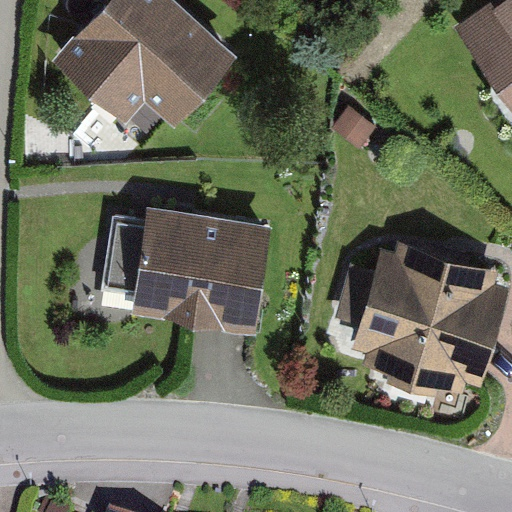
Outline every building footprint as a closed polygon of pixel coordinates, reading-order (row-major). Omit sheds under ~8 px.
[(98,0),(101,2),(55,56),(127,116),(144,95),(177,122),(188,108),(199,117),(248,58),(179,0),(98,0)] [(511,105),(511,0),(499,0),(459,28),(511,105)] [(356,181),(373,158),(342,136),(325,159),(356,181)] [(223,321),(257,327),(272,223),(149,205),(147,224),(117,220),(107,285),(133,289),(130,307),(223,321)] [(511,342),(511,284),(510,284),(511,275),(511,269),(413,243),(409,257),(394,253),(368,352),(402,361),(397,382),(477,403),(480,394),(482,385),(499,390),(509,353),(511,342)]
